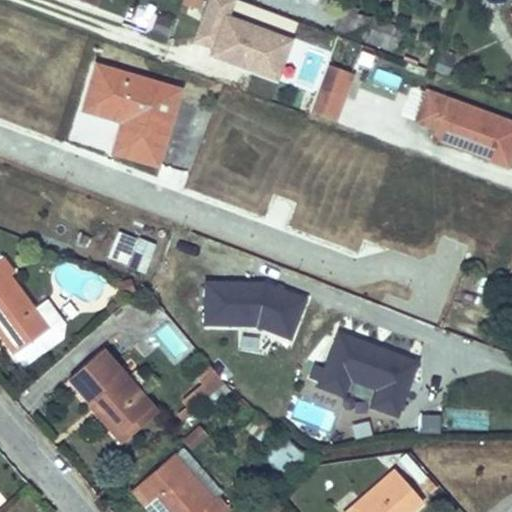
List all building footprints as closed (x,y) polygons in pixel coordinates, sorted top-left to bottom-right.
[(183,0),(182,5),(197,8),(199,0),(183,0)] [(193,40),(215,48),(211,58),(274,81),(290,39),(227,15),(233,0),(232,0),(207,0),(205,7),(193,40)] [(335,32),(393,46),(399,21),(341,8),(335,32)] [(156,11),(149,33),(164,39),(172,17),(156,11)] [(96,65),(90,86),(99,88),(105,67),(96,65)] [(353,75),(327,65),(308,112),(334,122),(353,75)] [(99,88),(90,86),(83,107),(121,118),(113,149),(157,162),(176,94),(178,88),(105,67),(99,88)] [(511,157),(511,126),(427,95),(416,125),(439,133),(435,143),(508,169),(511,157)] [(242,113),(231,141),(248,147),(259,119),(242,113)] [(263,124),(254,150),(284,160),(293,133),(263,123),(263,124)] [(76,232),(72,240),(86,247),(90,238),(76,232)] [(116,232),(107,255),(125,262),(134,239),(116,232)] [(478,251),(474,261),(486,265),(489,255),(478,251)] [(0,336),(13,354),(49,328),(8,273),(12,270),(1,255),(0,255),(0,336)] [(308,296),(267,280),(203,279),(202,323),(252,324),(291,339),(308,296)] [(350,378),(377,387),(371,404),(400,414),(406,398),(420,358),(339,329),(325,369),(315,365),(310,378),(320,381),(318,388),(343,397),(350,378)] [(68,379),(90,404),(95,400),(121,430),(150,405),(101,350),(68,379)] [(191,395),(200,403),(223,383),(209,366),(195,379),(195,380),(201,386),(191,395)] [(274,379),(268,398),(286,403),(291,384),(274,379)] [(95,400),(90,404),(121,441),(156,411),(150,405),(121,430),(95,400)] [(442,414),(427,413),(426,431),(441,432),(442,414)] [(253,415),(244,426),(260,440),(269,428),(253,415)] [(196,425),(181,439),(190,450),(206,436),(196,425)] [(266,458),(291,472),(304,449),(279,435),(266,458)] [(181,446),(171,454),(212,502),(216,498),(220,493),(181,446)] [(171,454),(135,486),(156,511),(228,511),(216,498),(212,502),(171,454)] [(421,511),(426,508),(393,471),(345,511),(421,511)] [(156,511),(135,486),(129,491),(143,506),(147,511),(156,511)] [(44,511),(28,493),(16,504),(22,511),(44,511)]
